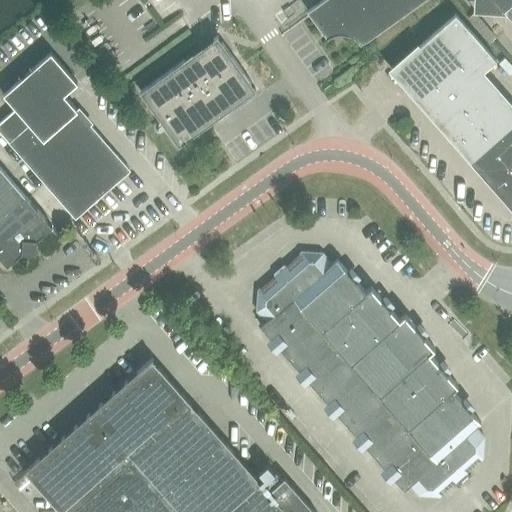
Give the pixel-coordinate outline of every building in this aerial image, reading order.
[(359,42),(361,44),(421,0),(322,0),(308,11),(327,38),(329,37),(332,35),(335,34),(337,34),(339,33),(342,33),(344,33),(346,34),(348,34),(350,35),(354,37),(356,38),(358,40),(359,42)] [(393,69),(433,115),(482,73),(497,60),(456,14),(393,69)] [(140,91),(179,145),(256,89),(218,36),(140,91)] [(3,94),(16,108),(0,121),(0,131),(76,217),(116,182),(118,156),(64,95),(78,83),(51,53),(3,94)] [(511,106),(482,73),(433,115),(496,186),(497,188),(499,191),(502,193),(505,195),(508,196),(511,197),(511,196),(511,106)] [(53,226),(0,165),(0,256),(7,265),(23,252),(29,252),(37,246),(37,239),(53,226)] [(410,485),(419,495),(440,496),(483,458),(485,437),(476,427),(481,422),(453,390),(458,385),(430,353),(435,348),(405,314),(400,318),(371,286),(365,291),(337,259),(332,264),(323,253),(302,252),(258,290),(257,311),(266,321),(261,326),(404,489),(410,485)] [(314,511),(284,477),(269,491),(152,358),(137,372),(79,423),(26,470),(24,472),(25,473),(25,472),(60,511),(71,511),(79,505),(128,462),(172,511),(314,511)]
